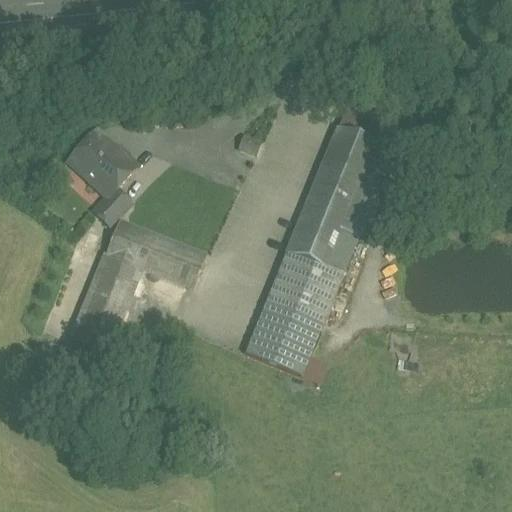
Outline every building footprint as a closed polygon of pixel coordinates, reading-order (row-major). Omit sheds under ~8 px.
[(346,115),(267,308),(244,362),(300,385),(323,331),(359,242),(346,237),(388,132),(346,115)] [(97,138),(82,154),(83,155),(71,169),(108,202),(109,203),(116,196),(136,173),(127,165),(126,159),(117,150),(111,151),(97,138)] [(261,147),(244,140),(239,154),(256,160),(261,147)] [(116,196),(109,203),(108,202),(95,217),(110,231),(130,208),(116,196)] [(207,262),(119,228),(106,259),(142,273),(194,294),(207,262)] [(142,273),(106,259),(72,344),(107,359),(142,273)]
